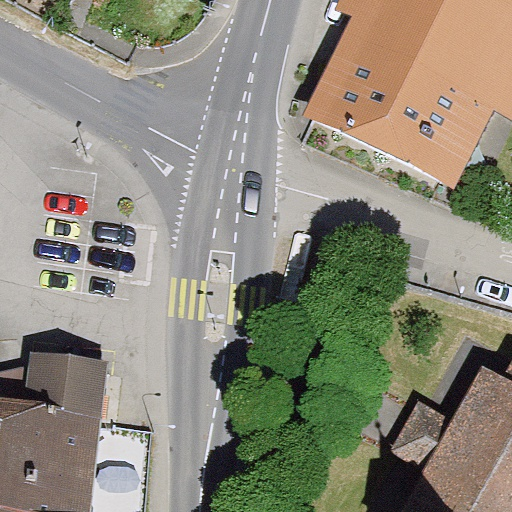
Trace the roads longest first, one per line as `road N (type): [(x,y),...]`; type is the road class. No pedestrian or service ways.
road 1 (tertiary): [(200,511),(216,299),(238,165)]
road 2 (residential): [(511,259),(238,165)]
road 3 (tertiary): [(238,165),(0,45)]
road 4 (tertiary): [(238,165),(269,0)]
